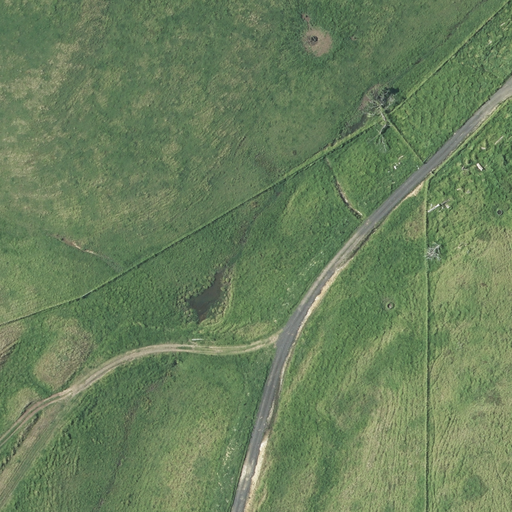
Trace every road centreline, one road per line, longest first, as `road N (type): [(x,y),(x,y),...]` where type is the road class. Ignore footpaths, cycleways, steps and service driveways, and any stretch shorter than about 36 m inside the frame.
road 1 (track): [(236,511),(289,328),(310,294),(392,198),(511,84)]
road 2 (track): [(0,498),(85,384),(131,356),(159,348),(230,351),(275,340),(289,328)]
